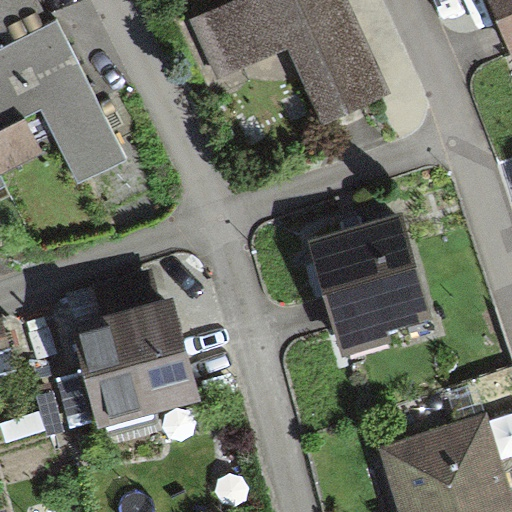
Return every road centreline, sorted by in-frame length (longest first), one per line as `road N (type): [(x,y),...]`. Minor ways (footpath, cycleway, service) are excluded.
road 1 (residential): [(213,214),(293,511)]
road 2 (residential): [(213,214),(463,131)]
road 3 (residential): [(107,0),(213,214)]
road 4 (residential): [(0,292),(213,214)]
road 5 (residential): [(463,131),(511,290)]
road 6 (residential): [(406,0),(463,131)]
